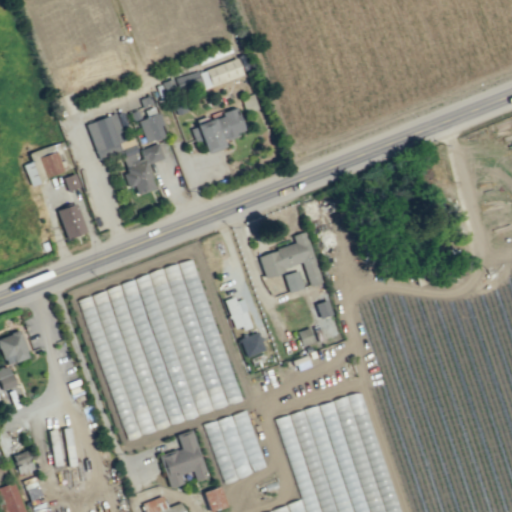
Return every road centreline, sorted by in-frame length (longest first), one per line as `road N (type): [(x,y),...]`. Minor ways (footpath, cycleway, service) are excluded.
road 1 (primary): [(0,299),(511,97)]
road 2 (track): [(313,178),(413,511)]
